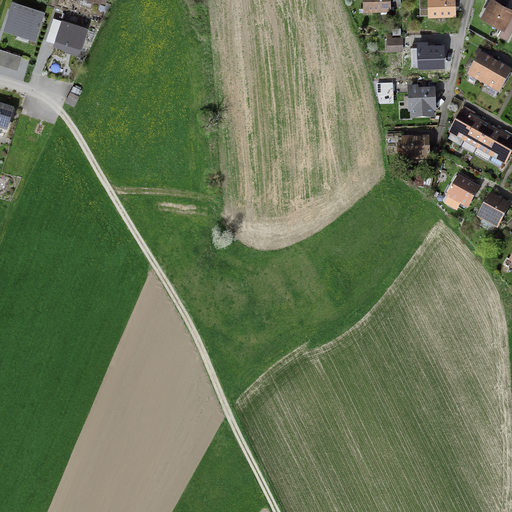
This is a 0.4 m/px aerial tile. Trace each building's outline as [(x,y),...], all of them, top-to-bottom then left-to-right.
[(397,10),(396,0),(368,0),(369,11),(397,10)] [(422,0),(423,15),(451,14),(450,0),(422,0)] [(511,9),(495,0),(492,0),(482,19),(504,31),(500,38),(507,42),(511,32),(511,9)] [(41,13),(14,4),(7,26),(34,35),(41,13)] [(62,20),(55,44),(66,47),(68,42),(81,46),(86,28),(62,20)] [(403,50),(402,35),(386,36),(387,51),(403,50)] [(418,64),(445,64),(445,40),(418,40),(418,64)] [(20,56),(0,49),(0,62),(16,67),(20,56)] [(483,85),(496,62),(480,53),(467,76),(483,85)] [(511,71),(496,62),(483,85),(499,94),(511,71)] [(393,92),(393,83),(376,84),(377,93),(393,92)] [(438,87),(421,87),(421,84),(409,84),(410,112),(438,111),(438,87)] [(0,128),(6,130),(12,110),(0,106),(0,128)] [(464,140),(477,118),(464,110),(451,132),(464,140)] [(477,118),(464,140),(478,147),(490,125),(477,118)] [(490,125),(478,147),(492,155),(504,133),(490,125)] [(511,137),(504,133),(492,155),(505,163),(511,150),(511,137)] [(401,134),(386,135),(387,147),(398,147),(397,141),(401,140),(401,134)] [(431,140),(404,141),(404,158),(431,157),(431,140)] [(447,198),(469,211),(481,189),(459,177),(447,198)] [(491,194),(477,219),(497,230),(511,206),(491,194)]
